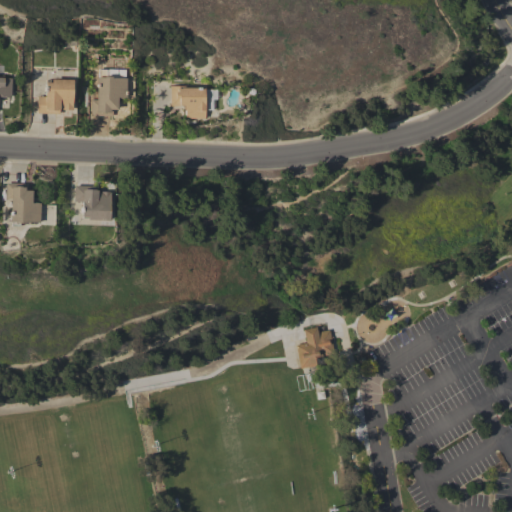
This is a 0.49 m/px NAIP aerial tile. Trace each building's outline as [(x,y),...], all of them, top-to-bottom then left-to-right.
[(90,115),(91,100),(96,100),(97,77),(98,77),(98,72),(106,72),(106,76),(112,76),(112,77),(126,78),(125,98),(117,97),(117,109),(111,109),(111,116),(90,115)] [(0,74),(3,75),(3,78),(10,78),(10,96),(8,96),(8,97),(0,97),(0,74)] [(36,113),(37,96),(45,96),(45,80),(51,80),(51,79),(72,80),(71,110),(61,110),(61,107),(58,107),(58,114),(36,113)] [(170,86),(187,86),(187,88),(204,88),(204,98),(206,98),(206,110),(204,110),(204,118),(189,118),(189,117),(184,117),(184,110),(184,106),(170,106),(170,86)] [(26,184),(26,190),(31,190),(31,203),(39,203),(38,223),(24,222),(24,224),(19,223),(19,227),(10,226),(11,199),(5,199),(5,183),(26,184)] [(96,186),(96,192),(99,192),(100,191),(109,191),(108,220),(87,220),(87,218),(81,218),(82,202),(73,202),(74,185),(96,186)] [(303,330),(316,327),(317,332),(324,331),(329,330),(330,337),(331,343),(332,350),(333,354),(321,357),(314,359),(314,360),(315,362),(315,364),(316,366),(308,368),(301,369),(299,369),(299,368),(294,345),(305,343),(303,332),(303,330)] [(323,399),(316,400),(315,393),(322,391),(323,399)]
